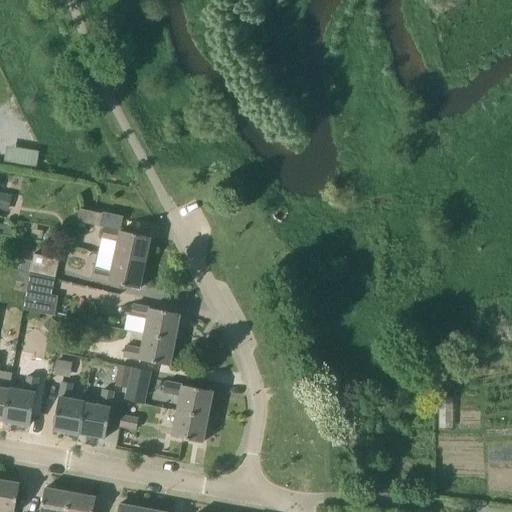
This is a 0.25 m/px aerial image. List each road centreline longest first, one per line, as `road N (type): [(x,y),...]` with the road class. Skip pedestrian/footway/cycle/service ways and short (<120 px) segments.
road 1 (residential): [(243,492),(258,413),(254,379),(169,211)]
road 2 (residential): [(243,492),(0,446)]
